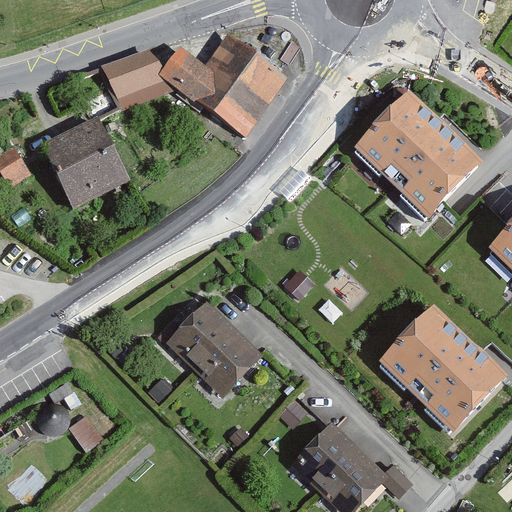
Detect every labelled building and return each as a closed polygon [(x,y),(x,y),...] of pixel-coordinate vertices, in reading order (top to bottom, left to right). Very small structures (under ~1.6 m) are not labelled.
[(154,54),(101,71),(126,114),(180,91),(249,142),(293,82),(230,39),(209,67),(185,51),(171,70),(154,54)] [(484,167),(409,96),(354,153),(429,224),(484,167)] [(57,180),(72,213),(130,185),(99,121),(41,148),(57,180)] [(0,156),(0,162),(13,188),(35,176),(19,146),(0,156)] [(511,227),(488,252),(511,275),(511,227)] [(302,271),(287,287),(304,302),(319,286),(302,271)] [(269,357),(211,302),(167,345),(225,400),(269,357)] [(508,380),(434,309),(379,366),(453,437),(508,380)] [(83,420),(70,428),(84,450),(97,442),(83,420)] [(372,511),(399,484),(333,425),(293,466),(341,511),(372,511)]
